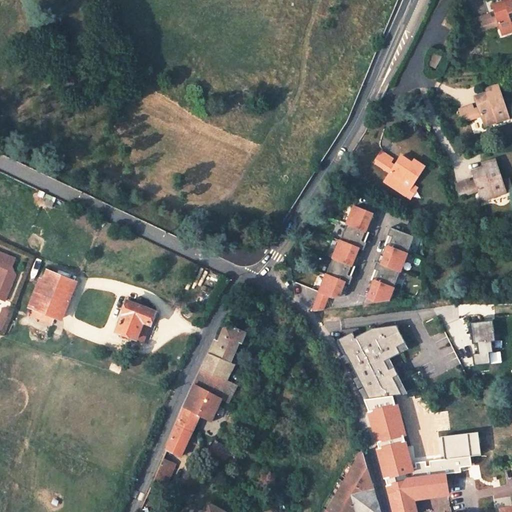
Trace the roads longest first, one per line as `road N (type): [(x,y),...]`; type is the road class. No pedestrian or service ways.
road 1 (track): [(320,0),(298,97),(236,184),(213,202),(166,198),(39,132),(0,123)]
road 2 (tertiary): [(254,277),(359,119),(410,0)]
road 3 (residential): [(386,511),(344,374),(313,325),(271,282),(254,277)]
road 4 (residential): [(241,273),(0,162)]
road 5 (tertiary): [(128,511),(198,348),(241,273)]
